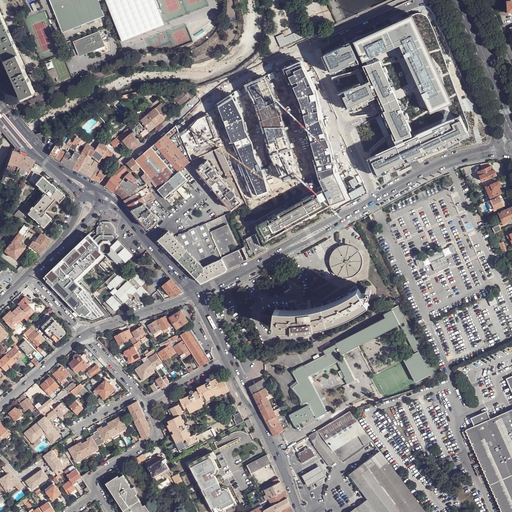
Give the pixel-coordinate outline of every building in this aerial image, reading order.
[(99,3),(98,0),(48,0),(62,33),(104,15),(99,3)] [(104,0),(119,40),(162,25),(153,0),(104,0)] [(17,85),(23,97),(35,92),(24,68),(18,54),(2,19),(0,14),(0,13),(0,46),(6,60),(12,74),(13,76),(17,85)] [(460,116),(467,132),(468,127),(430,20),(428,17),(422,13),(416,14),(412,16),(452,102),(431,112),(400,47),(364,65),(365,68),(382,61),(415,136),(460,116)] [(350,44),(325,55),(332,75),(362,60),(364,65),(400,47),(431,112),(452,102),(412,16),(355,42),(356,46),(352,47),(350,44)] [(18,54),(20,54),(4,18),(2,19),(18,54)] [(89,48),(103,42),(99,31),(73,41),(79,55),(90,51),(89,48)] [(104,45),(103,42),(89,48),(90,51),(104,45)] [(317,91),(301,61),(283,69),(300,105),(319,175),(323,185),(333,207),(350,197),(337,172),(329,138),(324,127),(317,91)] [(382,61),(365,68),(370,81),(338,95),(346,113),(378,97),(397,145),(367,160),(375,178),(469,137),(467,132),(460,116),(415,136),(382,61)] [(288,137),(266,76),(244,86),(253,103),(268,155),(283,182),(300,174),(288,137)] [(184,92),(175,99),(180,105),(191,96),(187,92),(185,94),(184,92)] [(243,120),(231,95),(217,104),(230,141),(252,199),(267,193),(263,174),(255,160),(253,145),(246,132),(243,120)] [(155,108),(162,116),(163,115),(161,113),(165,110),(164,109),(160,104),(155,108)] [(155,108),(148,115),(157,125),(165,119),(162,116),(158,111),(155,108)] [(165,110),(161,113),(163,115),(162,116),(165,119),(166,121),(172,116),(166,108),(165,110)] [(141,122),(140,123),(144,128),(146,127),(150,131),(157,125),(148,115),(141,121),(141,122)] [(195,120),(191,128),(198,145),(217,138),(208,115),(195,120)] [(137,119),(129,126),(130,127),(132,130),(133,129),(140,123),(137,119)] [(144,128),(140,123),(133,129),(141,139),(150,131),(146,127),(144,128)] [(192,161),(175,126),(169,131),(135,160),(135,161),(140,167),(145,173),(154,184),(158,190),(158,189),(180,171),(192,161)] [(132,130),(130,127),(124,132),(111,143),(114,147),(116,146),(117,146),(118,144),(122,142),(134,132),(132,130)] [(127,152),(130,155),(141,144),(134,136),(136,134),(134,132),(122,142),(124,144),(127,146),(128,146),(131,149),(127,152)] [(87,144),(83,151),(88,154),(89,153),(90,154),(100,162),(102,158),(105,152),(109,156),(111,152),(111,151),(100,141),(95,150),(92,146),(87,143),(87,144)] [(58,142),(52,152),(50,155),(57,158),(62,150),(64,146),(64,145),(58,142)] [(67,153),(62,161),(74,168),(81,154),(76,151),(70,148),(67,153)] [(221,148),(215,150),(227,177),(233,175),(221,148)] [(19,153),(15,151),(14,150),(13,150),(12,151),(9,161),(19,166),(21,167),(26,156),(19,153)] [(62,150),(57,158),(62,161),(67,153),(62,150)] [(86,157),(81,154),(74,168),(79,170),(84,162),(86,157)] [(34,159),(26,156),(21,167),(27,170),(29,171),(33,162),(34,163),(34,159)] [(94,160),(86,157),(84,162),(96,168),(98,165),(99,164),(94,160)] [(135,161),(135,160),(134,158),(127,164),(134,172),(136,170),(140,167),(135,161)] [(242,201),(235,193),(236,193),(233,189),(232,190),(217,172),(218,171),(215,168),(214,168),(208,160),(197,169),(204,177),(204,178),(207,180),(222,198),(222,199),(224,202),(225,202),(225,201),(232,210),(242,201)] [(84,162),(79,170),(84,173),(91,177),(96,168),(84,162)] [(106,186),(115,191),(122,180),(120,179),(118,177),(119,177),(127,170),(124,166),(114,174),(106,186)] [(470,166),(460,168),(463,175),(471,173),(470,166)] [(482,181),(497,175),(494,170),(492,166),(478,172),(482,181)] [(96,168),(91,177),(100,182),(108,172),(102,168),(100,171),(96,168)] [(43,227),(51,217),(45,212),(44,210),(54,199),(56,198),(59,201),(64,195),(59,190),(55,186),(52,183),(51,183),(42,175),(34,171),(29,180),(35,183),(45,192),(33,206),(27,213),(43,227)] [(182,186),(188,181),(180,171),(158,189),(158,190),(166,199),(171,195),(177,190),(180,188),(182,186)] [(131,180),(134,183),(137,180),(130,173),(125,177),(131,180)] [(149,188),(152,193),(158,190),(154,185),(154,184),(145,173),(142,176),(150,187),(149,188)] [(120,195),(125,200),(136,194),(137,193),(135,191),(141,187),(134,183),(131,180),(129,183),(127,181),(126,182),(123,180),(122,180),(115,191),(120,195)] [(491,197),(501,193),(499,187),(501,186),(499,182),(487,187),(491,197)] [(137,193),(139,192),(147,187),(145,184),(141,187),(135,191),(137,193)] [(307,192),(239,230),(246,246),(242,248),(247,259),(254,255),(267,249),(264,244),(289,230),(322,213),(333,207),(323,185),(307,192)] [(191,197),(182,186),(180,188),(177,190),(186,200),(191,197)] [(139,192),(142,197),(143,197),(150,194),(147,189),(147,187),(139,192)] [(152,193),(155,198),(156,198),(168,212),(173,207),(172,206),(170,204),(168,201),(166,199),(158,190),(152,193)] [(143,197),(146,203),(155,198),(152,193),(150,194),(143,197)] [(125,200),(128,205),(139,199),(136,194),(125,200)] [(501,199),(500,196),(491,200),(495,210),(500,207),(502,206),(501,204),(503,203),(504,202),(503,198),(501,199)] [(128,205),(132,210),(145,203),(146,203),(143,197),(142,197),(139,199),(128,205)] [(495,210),(491,200),(486,202),(491,212),(495,210)] [(19,219),(19,221),(24,224),(25,224),(27,221),(21,217),(31,206),(26,202),(14,215),(19,219)] [(145,203),(132,210),(138,216),(142,221),(149,229),(159,219),(145,203)] [(501,210),(500,207),(495,210),(491,212),(484,214),(484,215),(486,214),(487,216),(489,215),(494,213),(501,210)] [(502,220),(504,223),(511,219),(511,207),(499,213),(502,220)] [(411,212),(416,231),(430,227),(424,208),(411,212)] [(19,221),(9,215),(6,222),(16,228),(19,221)] [(96,235),(93,237),(101,245),(101,250),(103,253),(104,253),(104,254),(108,254),(110,254),(118,262),(116,263),(120,267),(121,265),(122,267),(134,256),(119,240),(119,241),(117,239),(120,236),(120,235),(119,233),(117,233),(116,232),(117,228),(111,222),(103,222),(97,227),(97,235),(96,235)] [(210,232),(207,224),(206,223),(175,237),(204,267),(222,258),(213,237),(210,232)] [(25,224),(24,224),(4,250),(15,258),(25,246),(19,241),(28,229),(35,233),(37,230),(25,224)] [(228,224),(210,232),(213,237),(230,229),(228,224)] [(499,225),(493,228),(495,233),(501,230),(499,225)] [(245,261),(240,249),(231,253),(228,246),(236,242),(230,229),(213,237),(222,258),(227,270),(242,262),(245,261)] [(424,249),(438,245),(433,229),(420,233),(424,249)] [(169,231),(159,239),(170,251),(178,258),(187,268),(199,280),(205,281),(217,275),(227,270),(222,258),(204,267),(175,237),(169,231)] [(29,245),(40,253),(45,247),(51,239),(43,234),(41,233),(38,237),(34,242),(33,240),(29,245)] [(91,235),(89,234),(44,277),(48,281),(50,279),(48,277),(91,235)] [(91,235),(48,277),(50,279),(48,281),(81,314),(83,312),(86,315),(90,312),(92,315),(91,315),(94,318),(103,315),(91,300),(87,295),(89,293),(78,281),(85,274),(83,272),(103,253),(101,250),(101,245),(93,237),(91,235)] [(363,265),(363,261),(363,259),(362,255),(360,251),(357,249),(353,246),(349,245),(345,245),(341,246),(338,247),(337,248),(333,251),(331,254),(330,258),(329,262),(330,266),(331,270),(334,273),(337,276),(341,278),(345,279),(349,279),(353,277),(356,276),(359,273),(362,269),(363,265)] [(441,250),(429,255),(429,257),(435,271),(437,272),(448,267),(449,265),(442,251),(441,250)] [(104,253),(103,253),(83,272),(85,274),(105,255),(104,254),(104,253)] [(115,273),(105,282),(108,286),(111,283),(115,287),(112,289),(115,293),(117,293),(117,294),(115,294),(108,302),(116,310),(123,303),(123,301),(125,301),(125,303),(126,302),(130,306),(136,304),(133,301),(132,302),(125,295),(125,293),(127,291),(129,291),(136,298),(135,299),(139,303),(145,301),(144,300),(149,295),(141,287),(139,287),(139,285),(141,285),(147,280),(139,272),(129,281),(129,283),(127,283),(127,281),(124,278),(122,280),(115,273)] [(174,282),(171,279),(162,285),(164,287),(168,293),(177,286),(174,282)] [(168,293),(172,297),(175,296),(182,292),(177,286),(168,293)] [(300,305),(298,307),(286,307),(277,307),(275,323),(274,327),(274,328),(274,330),(286,331),(293,331),(299,331),(309,330),(323,327),(332,324),(339,322),(346,319),(360,312),(365,308),(370,305),(359,289),(358,288),(357,286),(352,289),(346,292),(339,296),(333,299),(328,301),(319,304),(315,305),(311,305),(308,304),(304,303),(300,305)] [(23,317),(26,319),(30,316),(27,313),(26,311),(31,307),(34,311),(35,312),(39,312),(41,310),(41,307),(40,306),(35,306),(35,302),(32,302),(32,300),(29,300),(25,297),(18,304),(19,305),(16,309),(23,317)] [(323,350),(325,354),(329,361),(336,358),(338,356),(342,354),(358,346),(361,344),(400,324),(404,322),(406,325),(408,324),(399,306),(384,313),(386,317),(336,344),(329,347),(323,350)] [(16,309),(14,307),(10,311),(12,312),(18,319),(19,320),(23,317),(16,309)] [(27,313),(30,316),(34,311),(31,307),(26,311),(27,313)] [(12,312),(10,311),(3,318),(10,326),(18,319),(12,312)] [(182,311),(170,317),(177,328),(189,322),(182,311)] [(51,316),(41,326),(42,327),(41,328),(51,338),(52,337),(52,338),(54,339),(53,339),(55,342),(58,339),(64,333),(65,333),(65,331),(59,325),(57,323),(51,316)] [(167,316),(157,320),(162,329),(166,327),(173,324),(167,316)] [(18,319),(10,326),(13,330),(21,322),(19,320),(18,319)] [(157,320),(149,326),(153,333),(160,329),(162,331),(163,330),(162,329),(157,320)] [(416,340),(408,324),(406,325),(402,327),(415,353),(418,351),(425,348),(420,338),(416,340)] [(34,328),(32,326),(28,330),(31,334),(29,336),(28,337),(35,344),(39,340),(43,337),(36,329),(34,328)] [(133,332),(137,338),(145,332),(142,327),(141,326),(133,332)] [(211,361),(190,328),(189,329),(181,334),(182,337),(183,338),(183,339),(198,363),(201,367),(211,361)] [(119,341),(121,344),(129,340),(127,337),(128,336),(129,337),(133,335),(129,329),(125,332),(124,331),(115,336),(118,341),(119,341)] [(0,334),(0,335),(3,339),(8,334),(5,330),(0,334)] [(138,341),(148,335),(147,332),(145,332),(137,338),(136,338),(138,341)] [(19,345),(28,355),(31,352),(32,352),(35,349),(25,339),(19,345)] [(158,347),(170,342),(168,339),(157,346),(158,347)] [(174,346),(175,348),(179,354),(182,358),(188,355),(186,352),(189,350),(183,341),(174,346)] [(141,346),(138,342),(134,344),(135,346),(125,352),(125,354),(127,356),(128,356),(129,358),(129,360),(130,361),(131,362),(140,357),(136,350),(137,349),(137,348),(141,346)] [(17,350),(19,348),(17,346),(16,345),(14,343),(11,345),(9,347),(6,350),(5,351),(6,352),(7,354),(15,362),(22,354),(17,350)] [(174,348),(173,346),(171,344),(160,351),(158,353),(161,357),(163,356),(166,360),(174,354),(177,352),(174,348)] [(439,373),(425,348),(418,351),(415,353),(404,359),(404,360),(405,359),(416,381),(415,382),(416,382),(430,375),(431,377),(439,373)] [(83,368),(87,365),(91,361),(88,358),(88,356),(86,353),(84,353),(81,356),(79,354),(76,354),(74,356),(74,359),(70,363),(78,372),(83,368)] [(163,362),(157,353),(149,358),(155,368),(163,362)] [(5,370),(15,362),(7,354),(0,359),(0,364),(0,365),(5,370)] [(329,361),(325,354),(292,371),(298,383),(292,387),(298,394),(300,396),(300,397),(301,400),(302,403),(303,403),(303,407),(309,404),(315,415),(316,418),(327,412),(308,376),(338,361),(336,358),(329,361)] [(149,358),(148,356),(142,359),(145,363),(136,370),(143,380),(154,372),(153,369),(154,369),(155,370),(156,370),(155,368),(149,358)] [(338,356),(336,358),(338,361),(346,377),(352,374),(343,357),(340,359),(338,356)] [(90,378),(101,370),(97,365),(86,373),(90,378)] [(54,374),(61,381),(64,378),(69,374),(62,366),(54,374)] [(355,380),(352,374),(346,377),(344,377),(348,384),(348,383),(355,379),(355,380)] [(41,386),(49,395),(53,391),(59,386),(51,377),(41,386)] [(161,377),(158,379),(156,380),(162,388),(166,386),(164,381),(161,377)] [(206,378),(206,379),(205,380),(207,382),(196,387),(197,390),(203,402),(209,399),(209,397),(214,394),(215,396),(221,393),(217,382),(215,378),(210,380),(209,378),(208,378),(208,377),(206,378)] [(96,389),(99,393),(105,399),(115,389),(106,380),(96,389)] [(223,380),(217,382),(221,393),(222,394),(228,391),(223,380)] [(250,387),(253,394),(265,388),(261,381),(250,387)] [(74,382),(65,389),(65,390),(66,390),(68,393),(71,391),(75,388),(77,387),(74,382)] [(86,390),(81,384),(77,387),(75,388),(71,391),(74,394),(77,397),(78,396),(76,394),(80,391),(82,394),(86,390)] [(253,394),(259,405),(263,403),(261,399),(267,396),(269,395),(266,389),(266,388),(265,388),(253,394)] [(68,393),(66,390),(65,390),(53,400),(54,402),(55,403),(60,399),(62,398),(68,393)] [(203,402),(197,390),(196,391),(196,390),(194,391),(193,392),(192,390),(191,390),(189,390),(189,392),(189,394),(181,398),(181,397),(179,398),(181,402),(183,408),(186,407),(188,410),(189,412),(202,406),(201,405),(204,403),(203,402)] [(74,394),(71,391),(68,393),(62,398),(65,401),(74,394)] [(36,416),(41,412),(35,405),(35,404),(31,400),(29,397),(27,399),(26,396),(21,399),(23,401),(20,403),(25,411),(30,408),(36,416)] [(259,405),(266,421),(276,416),(267,396),(261,399),(263,403),(259,405)] [(50,406),(54,402),(53,400),(51,398),(42,405),(39,402),(36,404),(35,405),(41,412),(50,406)] [(101,406),(105,404),(99,398),(96,401),(100,405),(101,406)] [(276,411),(280,409),(274,398),(271,400),(275,406),(273,407),(274,408),(275,411),(276,411)] [(80,412),(84,408),(80,404),(82,403),(79,400),(78,399),(70,406),(78,414),(77,413),(79,411),(80,412)] [(131,413),(141,408),(137,401),(128,406),(131,413)] [(61,417),(68,410),(66,408),(62,403),(61,402),(53,410),(59,416),(61,417)] [(170,411),(173,417),(179,414),(183,413),(178,404),(169,408),(170,411)] [(309,404),(303,407),(304,410),(298,413),(296,411),(289,414),(295,425),(299,423),(315,415),(309,404)] [(9,413),(16,420),(17,419),(20,416),(23,413),(17,406),(9,413)] [(135,421),(144,416),(141,408),(131,413),(133,418),(135,421)] [(511,409),(490,419),(487,420),(511,477),(511,409)] [(53,421),(59,416),(53,410),(48,414),(49,416),(47,417),(46,416),(25,433),(30,439),(34,436),(33,435),(37,432),(39,434),(46,429),(47,429),(49,432),(47,434),(53,442),(62,436),(49,420),(51,419),(53,421)] [(68,410),(61,417),(64,421),(68,418),(66,416),(70,412),(68,410)] [(365,430),(350,411),(309,436),(315,444),(330,465),(339,458),(333,450),(334,450),(339,446),(358,434),(365,430)] [(487,420),(490,419),(487,411),(470,418),(474,426),(487,420)] [(275,436),(281,433),(289,426),(282,413),(278,415),(276,416),(266,421),(271,429),(275,436)] [(186,424),(185,425),(183,422),(184,421),(182,418),(179,414),(173,417),(166,420),(168,423),(166,424),(169,431),(171,430),(172,432),(171,434),(175,443),(190,435),(189,434),(190,434),(188,431),(186,428),(188,427),(189,426),(188,424),(186,424)] [(144,416),(135,421),(143,439),(148,436),(150,429),(144,416)] [(116,418),(113,420),(119,432),(127,428),(121,418),(121,417),(116,420),(116,418)] [(250,418),(245,421),(248,428),(253,425),(250,418)] [(108,424),(105,426),(111,437),(119,432),(113,420),(110,422),(110,423),(108,424)] [(511,511),(511,477),(487,420),(474,426),(464,431),(500,511),(511,511)] [(0,440),(0,441),(9,433),(0,422),(0,440)] [(97,429),(98,430),(104,441),(111,437),(105,426),(103,427),(101,428),(100,427),(97,429)] [(52,444),(53,442),(47,434),(49,432),(47,429),(46,429),(39,434),(37,432),(33,435),(34,436),(30,439),(33,443),(44,434),(52,444)] [(96,434),(91,436),(97,446),(105,442),(104,441),(98,430),(95,432),(96,434)] [(372,440),(365,430),(358,434),(365,445),(372,440)] [(175,443),(176,444),(193,435),(193,434),(190,435),(175,443)] [(193,435),(176,444),(175,444),(179,451),(199,442),(198,439),(196,440),(193,435)] [(88,440),(85,442),(91,453),(99,449),(97,446),(91,436),(88,438),(89,440),(88,440)] [(79,443),(76,445),(83,458),(91,453),(85,442),(82,444),(80,445),(79,443)] [(74,448),(70,451),(76,462),(83,458),(76,445),(73,446),(74,448)] [(310,447),(299,453),(299,455),(303,462),(316,455),(313,448),(310,447)] [(58,458),(52,450),(44,456),(47,461),(46,462),(48,465),(51,468),(52,467),(55,472),(64,466),(58,458)] [(425,511),(380,451),(375,455),(349,474),(368,499),(349,511),(425,511)] [(211,452),(194,461),(197,467),(195,468),(214,506),(217,505),(220,511),(236,503),(228,487),(224,485),(221,487),(215,475),(217,473),(219,469),(211,452)] [(247,465),(250,471),(264,464),(266,467),(269,468),(273,466),(267,454),(247,465)] [(153,459),(156,463),(162,459),(160,455),(153,459)] [(146,463),(149,467),(154,464),(156,463),(153,459),(146,463)] [(149,467),(148,467),(154,477),(160,474),(169,468),(165,462),(167,461),(165,459),(164,460),(163,459),(162,459),(156,463),(154,464),(149,467)] [(194,461),(189,463),(213,511),(219,511),(220,511),(217,505),(214,506),(195,468),(197,467),(194,461)] [(0,491),(2,496),(2,497),(8,494),(6,490),(15,485),(20,481),(5,465),(2,467),(8,474),(0,478),(0,491)] [(321,465),(303,474),(309,485),(327,475),(321,465)] [(31,477),(26,480),(32,489),(40,483),(48,478),(42,469),(37,472),(36,471),(33,474),(30,476),(31,477)] [(67,470),(65,472),(67,475),(69,479),(71,480),(73,484),(77,481),(76,480),(81,477),(76,469),(74,470),(72,472),(69,475),(69,473),(67,471),(67,470)] [(178,485),(183,482),(179,474),(172,477),(176,484),(177,483),(178,485)] [(147,511),(124,475),(110,484),(128,511),(147,511)] [(69,494),(76,489),(73,484),(71,480),(64,485),(63,486),(69,494)] [(20,481),(15,485),(20,490),(24,486),(20,481)] [(282,485),(280,481),(274,484),(264,489),(269,498),(285,490),(282,485)] [(61,493),(55,485),(47,491),(53,499),(61,493)] [(286,493),(285,490),(269,498),(272,505),(287,497),(286,493)] [(292,511),(287,497),(272,505),(269,507),(264,510),(265,511),(292,511)] [(264,510),(269,507),(265,500),(260,503),(264,510)] [(40,507),(43,511),(51,511),(52,511),(54,510),(49,502),(40,507)] [(255,506),(253,507),(255,509),(256,511),(265,511),(264,510),(260,503),(259,503),(260,506),(256,508),(255,506)]
